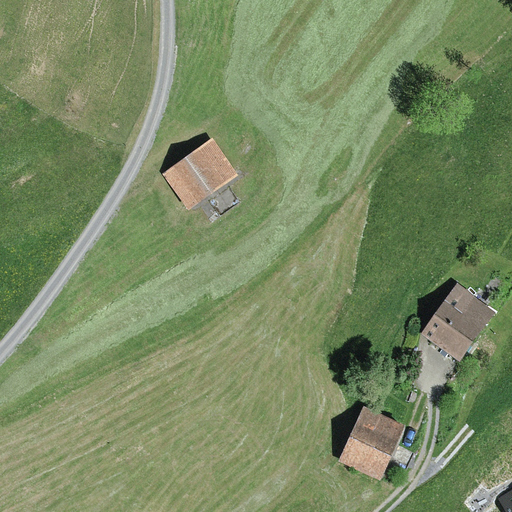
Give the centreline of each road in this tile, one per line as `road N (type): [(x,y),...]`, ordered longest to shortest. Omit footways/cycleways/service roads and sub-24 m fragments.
road 1 (track): [(0,353),(128,177),(155,113),(167,0)]
road 2 (track): [(379,511),(425,456),(435,428),(436,374)]
